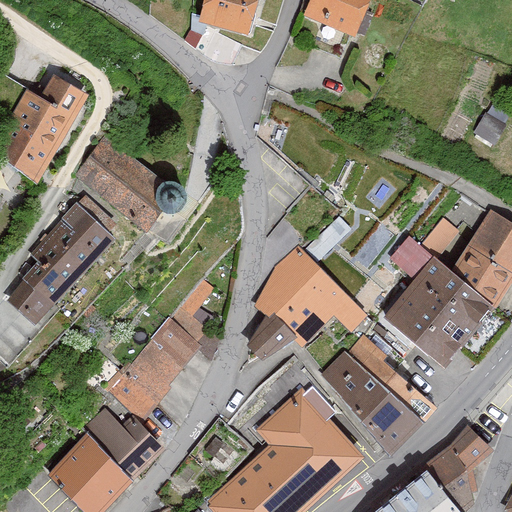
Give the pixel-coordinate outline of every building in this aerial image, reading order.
[(214,0),(208,24),(257,37),(267,0),(214,0)] [(367,0),(313,0),(306,17),(327,26),(321,42),(345,53),(367,0)] [(0,115),(13,124),(33,92),(5,74),(0,81),(0,115)] [(0,144),(0,147),(43,185),(95,101),(60,79),(47,100),(33,92),(13,124),(0,144)] [(176,216),(182,212),(186,205),(187,199),(186,192),(182,187),(174,182),(164,183),(160,185),(102,139),(74,176),(148,233),(163,214),(170,217),(176,216)] [(466,199),(447,222),(461,233),(480,210),(466,199)] [(30,284),(13,303),(41,329),(119,242),(81,207),(36,257),(43,264),(27,281),(30,284)] [(511,225),(494,214),(473,248),(511,272),(511,225)] [(447,222),(425,250),(439,262),(461,233),(447,222)] [(417,281),(386,320),(449,370),(498,308),(457,276),(439,262),(425,250),(410,239),(392,261),(417,281)] [(511,272),(473,248),(457,276),(498,308),(511,287),(511,272)] [(275,321),(294,338),(302,347),(334,316),(352,331),(367,316),(306,251),(278,273),(260,307),(275,321)] [(212,288),(178,325),(201,346),(212,333),(197,319),(219,294),(212,288)] [(294,338),(275,321),(249,345),(263,360),(294,338)] [(178,325),(132,376),(162,404),(208,353),(201,346),(178,325)] [(372,337),(350,356),(421,418),(435,407),(399,375),(406,368),(372,337)] [(350,356),(329,380),(389,446),(421,418),(350,356)] [(275,448),(211,506),(216,511),(308,511),(365,460),(308,398),(319,388),(299,366),(232,428),(240,436),(247,430),(254,437),(260,431),(275,448)] [(144,424),(162,404),(132,376),(114,395),(124,404),(113,417),(106,411),(88,431),(95,438),(140,479),(169,447),(144,424)] [(498,453),(472,429),(429,473),(465,511),(479,500),(470,470),(477,463),(482,469),(498,453)] [(109,511),(140,479),(95,438),(55,482),(88,511),(109,511)] [(429,473),(386,511),(465,511),(429,473)]
